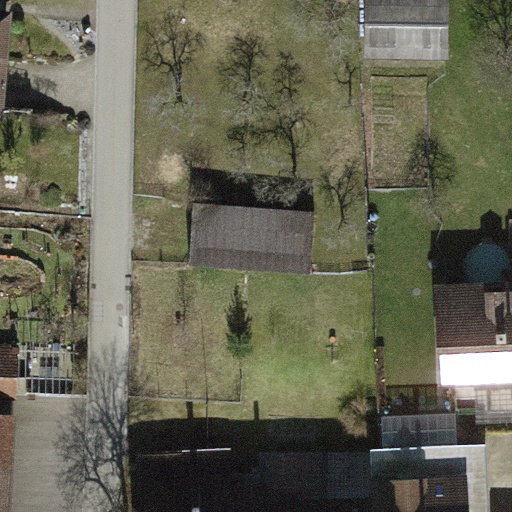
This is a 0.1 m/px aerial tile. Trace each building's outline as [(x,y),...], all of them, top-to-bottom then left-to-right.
[(377,0),(377,51),(455,52),(455,0),(377,0)] [(11,13),(0,12),(0,119),(5,120),(11,13)] [(315,213),(197,208),(194,273),(312,278),(315,213)] [(511,288),(437,292),(443,391),(511,387),(511,239),(508,240),(511,288)] [(0,511),(19,511),(29,349),(0,346),(0,511)] [(466,511),(463,438),(138,454),(140,511),(466,511)]
